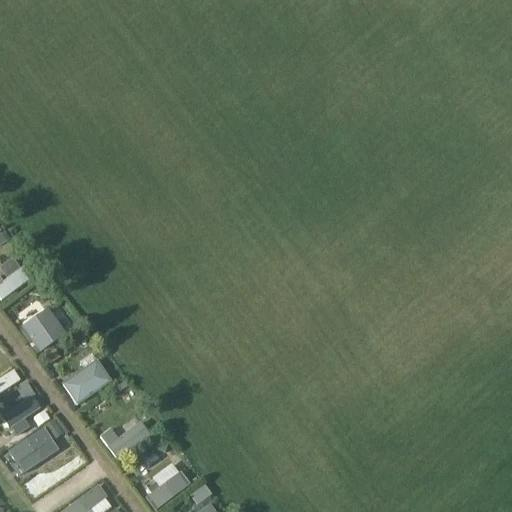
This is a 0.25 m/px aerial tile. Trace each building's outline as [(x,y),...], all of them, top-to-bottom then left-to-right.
[(22,270),(0,286),(0,302),(0,303),(30,280),(22,270)] [(46,312),(20,329),(38,356),(64,338),(46,312)] [(95,363),(61,387),(76,408),(110,385),(95,363)] [(12,373),(0,380),(0,395),(19,383),(12,373)] [(32,400),(3,420),(9,429),(38,410),(32,400)] [(139,425),(106,450),(116,463),(149,438),(139,425)] [(43,431),(16,449),(23,459),(50,441),(43,431)] [(12,462),(0,470),(7,482),(20,474),(12,462)] [(66,469),(36,484),(42,495),(72,480),(66,469)] [(179,475),(145,501),(152,511),(156,511),(189,488),(179,475)] [(96,488),(64,511),(88,511),(105,500),(96,488)]
